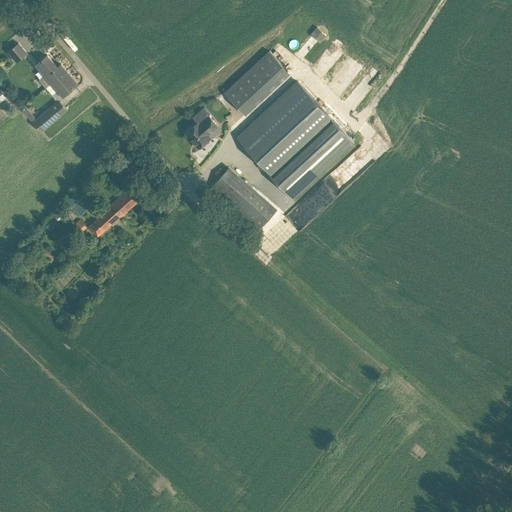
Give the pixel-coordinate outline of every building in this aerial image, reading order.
[(311,34),(319,40),(325,33),(317,27),(311,34)] [(8,51),(16,61),(27,52),(19,42),(8,51)] [(245,113),(245,114),(290,72),(270,50),(225,92),(240,108),(245,113)] [(37,62),(53,82),(67,70),(61,63),(57,66),(47,54),(37,62)] [(53,82),(64,95),(78,83),(67,70),(53,82)] [(297,80),(238,136),(294,196),(354,140),(297,80)] [(58,99),(33,121),(41,131),(67,109),(58,99)] [(245,113),(240,108),(234,113),(239,118),(245,113)] [(185,132),(199,147),(211,137),(208,134),(218,125),(209,114),(199,123),(198,121),(185,132)] [(119,156),(107,167),(111,171),(123,160),(119,156)] [(131,168),(119,179),(123,184),(135,173),(131,168)] [(259,230),(276,210),(228,168),(211,188),(259,230)] [(79,215),(93,201),(79,187),(65,202),(79,215)] [(105,210),(106,211),(90,225),(98,234),(121,214),(121,215),(139,199),(129,188),(105,210)] [(140,202),(149,212),(157,205),(148,195),(140,202)] [(57,240),(63,247),(87,226),(80,218),(57,240)]
